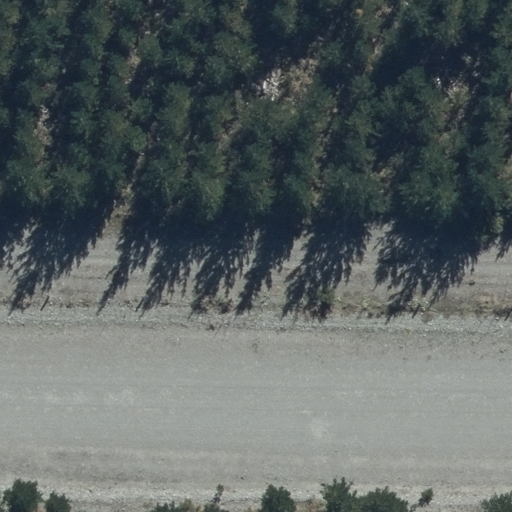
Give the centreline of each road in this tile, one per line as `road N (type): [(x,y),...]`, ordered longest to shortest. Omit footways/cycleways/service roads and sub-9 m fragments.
road 1 (track): [(0,246),(511,257)]
road 2 (unclassified): [(0,396),(511,405)]
